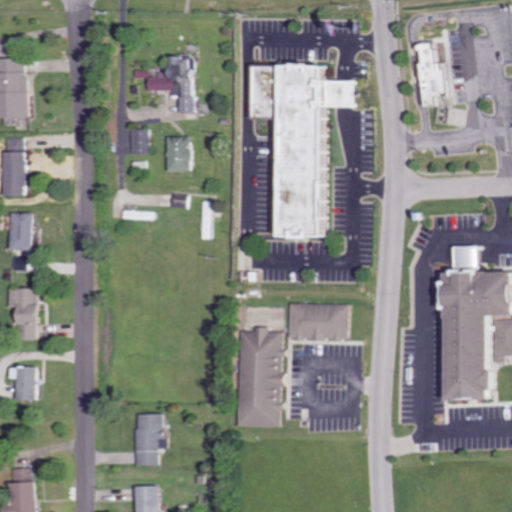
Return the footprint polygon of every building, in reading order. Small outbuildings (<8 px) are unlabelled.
[(451,66),(443,66),(440,41),(424,43),(431,104),(446,103),(445,94),(454,93),(451,66)] [(153,90),(177,90),(177,95),(187,95),(187,112),(202,112),(201,56),(192,56),(192,54),(177,54),(177,71),(162,71),(162,76),(153,76),(153,90)] [(0,57),(0,116),(34,116),(33,57),(0,57)] [(289,214),(290,116),(260,114),(260,63),(303,62),(304,60),(324,60),(324,62),(336,62),(336,75),(338,75),(338,79),(336,111),(335,150),(335,205),(336,218),(335,219),(334,236),(289,235),(289,214)] [(153,129),(136,129),(137,153),(154,153),(153,129)] [(198,136),(175,135),(174,170),(197,170),(198,136)] [(12,195),(33,194),(32,137),(11,137),(12,195)] [(40,212),(19,212),(18,248),(40,249),(40,212)] [(467,399),(459,399),(454,271),(511,269),(511,314),(501,315),(501,318),(511,318),(511,363),(503,363),(503,368),(506,368),(508,389),(503,389),(504,398),(467,399)] [(17,306),(27,306),(27,339),(46,339),(46,288),(17,288),(17,306)] [(354,338),(354,302),(293,302),(293,338),(354,338)] [(288,424),(289,328),(246,327),(244,423),(288,424)] [(46,399),(46,366),(19,366),(19,378),(26,378),(27,400),(46,399)] [(143,465),(164,465),(163,448),(170,448),(169,413),(142,413),(143,465)] [(44,511),(44,479),(39,480),(39,468),(19,468),(20,511),(44,511)] [(164,511),(164,485),(142,486),(142,511),(164,511)]
